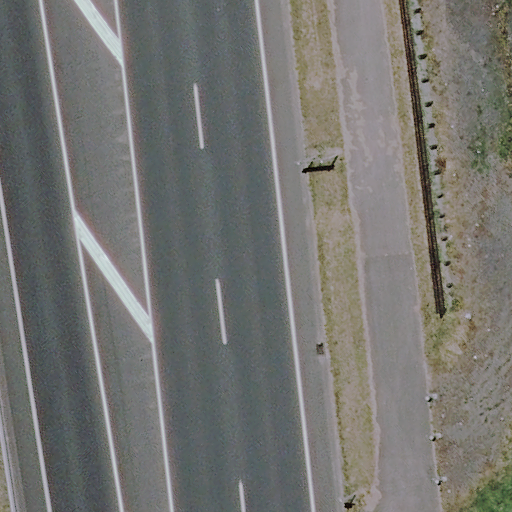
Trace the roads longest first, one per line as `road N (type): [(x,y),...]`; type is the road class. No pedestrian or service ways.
road 1 (track): [(409,499),(467,371),(487,280),(452,0)]
road 2 (trunk): [(153,313),(46,0)]
road 3 (trunk): [(168,0),(153,313)]
road 4 (trunk): [(153,313),(174,511)]
